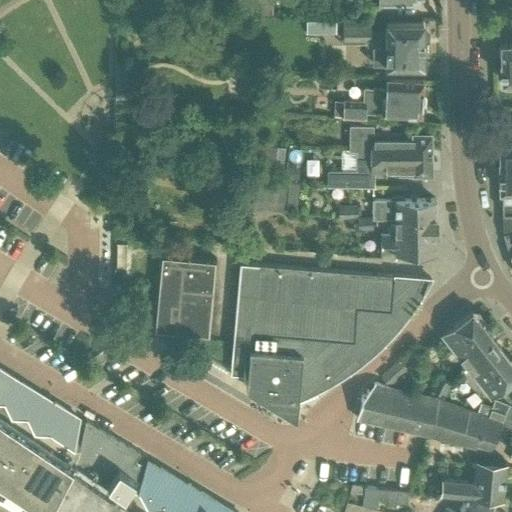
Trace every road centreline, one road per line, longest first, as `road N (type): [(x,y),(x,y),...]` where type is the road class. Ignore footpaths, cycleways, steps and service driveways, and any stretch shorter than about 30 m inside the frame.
road 1 (tertiary): [(461,0),(470,201),(490,275)]
road 2 (residential): [(490,275),(409,333),(300,448)]
